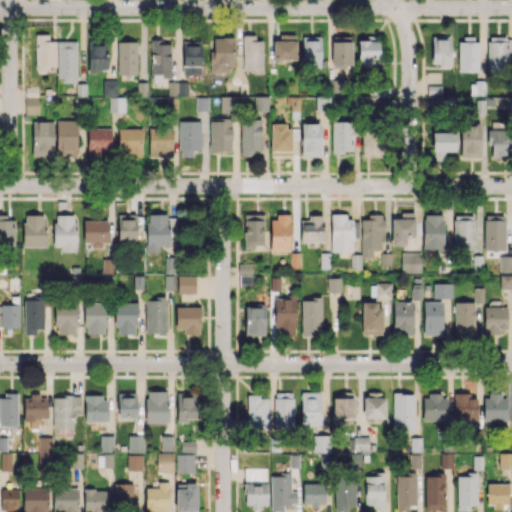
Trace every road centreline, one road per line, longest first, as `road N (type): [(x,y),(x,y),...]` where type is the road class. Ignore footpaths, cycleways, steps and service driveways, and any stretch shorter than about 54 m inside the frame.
road 1 (residential): [(511,363),(0,363)]
road 2 (residential): [(511,186),(0,186)]
road 3 (residential): [(511,7),(0,7)]
road 4 (residential): [(223,186),(223,511)]
road 5 (residential): [(390,0),(409,57),(409,186)]
road 6 (residential): [(10,0),(10,186)]
